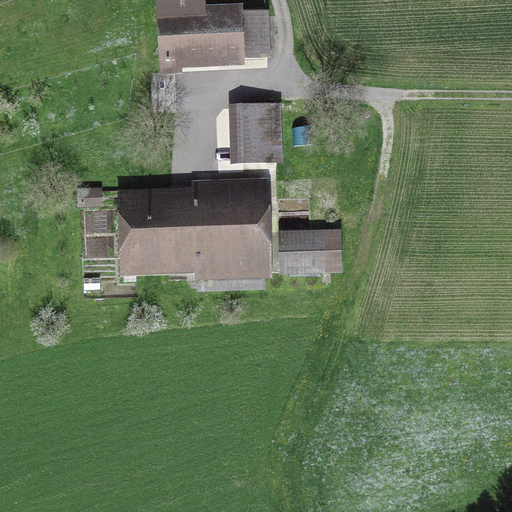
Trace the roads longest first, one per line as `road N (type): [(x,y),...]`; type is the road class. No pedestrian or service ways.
road 1 (track): [(511,96),(329,90),(288,72)]
road 2 (track): [(277,0),(288,72),(264,89),(231,96),(208,167)]
